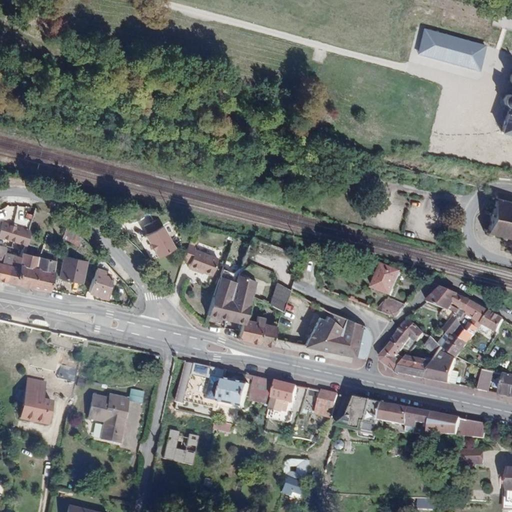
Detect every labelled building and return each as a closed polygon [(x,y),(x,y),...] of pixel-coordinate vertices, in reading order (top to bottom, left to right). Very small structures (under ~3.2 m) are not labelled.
[(486,45),(424,29),(417,54),(479,71),(486,45)] [(511,70),(511,71),(511,72),(509,73),(509,75),(508,76),(508,78),(509,80),(509,81),(511,83),(511,85),(510,92),(508,92),(507,92),(505,93),(504,94),(503,95),(502,96),(501,98),(501,100),(502,102),(503,103),(504,104),(505,105),(506,106),(499,131),(511,134),(511,70)] [(78,129),(80,123),(71,120),(69,126),(78,129)] [(511,200),(495,197),(487,232),(511,237),(511,200)] [(25,205),(24,212),(32,214),(34,207),(25,205)] [(172,245),(155,217),(142,225),(146,231),(143,233),(156,255),(172,245)] [(2,221),(0,228),(0,236),(7,239),(12,224),(10,224),(2,221)] [(26,245),(30,231),(12,224),(7,239),(26,245)] [(194,249),(195,246),(187,243),(181,259),(188,262),(187,266),(196,270),(196,269),(210,274),(216,257),(194,249)] [(0,265),(0,279),(5,281),(11,253),(4,252),(0,265)] [(31,287),(39,256),(22,252),(21,256),(15,283),(31,287)] [(5,281),(15,283),(21,256),(11,253),(5,281)] [(80,282),(85,261),(64,255),(59,276),(80,282)] [(56,260),(39,256),(31,287),(49,291),(49,290),(56,260)] [(107,265),(99,256),(96,264),(104,267),(107,265)] [(372,286),(391,294),(400,270),(382,263),(372,286)] [(88,292),(103,297),(110,277),(102,275),(104,271),(95,268),(88,292)] [(252,295),(256,280),(221,268),(211,294),(205,313),(242,322),(243,322),(245,318),(252,295)] [(272,283),(263,305),(277,311),(286,289),(272,283)] [(453,303),(466,311),(472,301),(456,293),(442,287),(428,301),(450,310),(455,313),(456,314),(459,310),(452,305),(453,303)] [(364,294),(361,301),(369,305),(373,297),(364,294)] [(396,318),(405,305),(390,297),(387,303),(384,302),(378,310),(396,318)] [(489,311),(472,301),(466,311),(465,313),(473,318),(465,328),(473,335),(478,329),(483,323),(482,323),(489,311)] [(344,317),(323,308),(319,315),(323,319),(327,315),(340,326),(344,317)] [(483,323),(491,328),(497,331),(503,319),(489,311),(482,323),(483,323)] [(460,324),(455,313),(443,328),(452,336),(443,347),(457,357),(467,343),(454,333),(460,324)] [(327,315),(323,319),(319,315),(302,345),(362,357),(365,353),(369,340),(369,337),(369,335),(368,332),(367,330),(365,328),(363,326),(361,325),(359,324),(344,317),(340,326),(327,315)] [(271,346),(273,338),(276,324),(263,322),(264,317),(257,316),(256,320),(245,318),(243,322),(242,322),(239,332),(237,338),(271,346)] [(402,323),(390,340),(392,342),(403,349),(411,337),(418,341),(424,334),(416,325),(409,318),(402,323)] [(488,334),(491,328),(483,323),(478,329),(488,334)] [(454,333),(467,343),(473,335),(465,328),(460,324),(454,333)] [(432,337),(425,345),(436,355),(440,349),(442,346),(432,337)] [(398,372),(404,361),(397,357),(403,349),(392,342),(380,356),(381,361),(397,372),(398,372)] [(425,378),(457,385),(460,372),(453,370),(456,358),(440,349),(436,355),(432,360),(425,378)] [(398,372),(425,378),(432,360),(408,355),(404,361),(398,372)] [(193,364),(184,362),(178,388),(187,390),(193,364)] [(175,403),(176,403),(217,412),(219,403),(224,379),(226,370),(193,364),(187,390),(178,388),(175,403)] [(482,370),(478,389),(487,391),(492,371),(482,370)] [(499,393),(511,395),(511,374),(505,373),(499,393)] [(255,393),(272,397),(276,381),(257,377),(255,393)] [(45,382),(27,379),(19,417),(46,423),(51,400),(41,398),(45,382)] [(243,408),(248,384),(224,379),(219,403),(243,408)] [(297,386),(276,381),(272,397),(269,411),(280,414),(283,403),(288,404),(289,401),(293,402),(297,386)] [(315,412),(332,417),(338,394),(321,390),(315,412)] [(98,438),(113,442),(115,433),(121,435),(129,398),(109,393),(108,397),(92,393),(86,418),(102,422),(98,438)] [(356,398),(348,417),(340,425),(376,433),(377,429),(379,419),(383,403),(356,398)] [(383,403),(379,419),(407,425),(408,420),(430,424),(433,413),(383,403)] [(464,427),(464,436),(484,437),(487,423),(462,419),(433,413),(430,424),(428,433),(458,435),(460,426),(464,427)] [(213,429),(230,433),(232,425),(215,422),(213,429)] [(160,428),(154,458),(191,465),(197,436),(160,428)] [(482,464),(483,450),(460,449),(459,463),(482,464)] [(282,477),(285,478),(300,481),(306,483),(309,466),(288,462),(285,464),(282,477)] [(511,511),(511,508),(508,508),(509,475),(501,475),(500,511),(511,511)] [(289,484),(299,486),(300,481),(285,478),(283,488),(288,489),(289,484)] [(411,509),(429,509),(429,500),(411,499),(411,509)]
